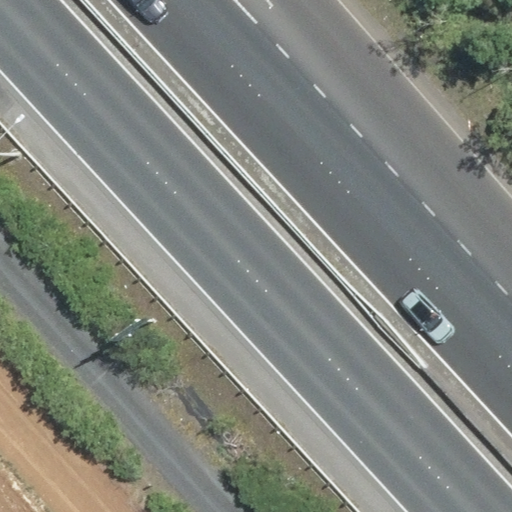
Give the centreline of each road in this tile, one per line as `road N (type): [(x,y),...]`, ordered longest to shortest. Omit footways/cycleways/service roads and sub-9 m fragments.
road 1 (motorway): [(461,511),(0,10)]
road 2 (motorway): [(164,0),(511,369)]
road 3 (motorway): [(289,0),(511,287)]
road 4 (track): [(0,385),(113,511)]
